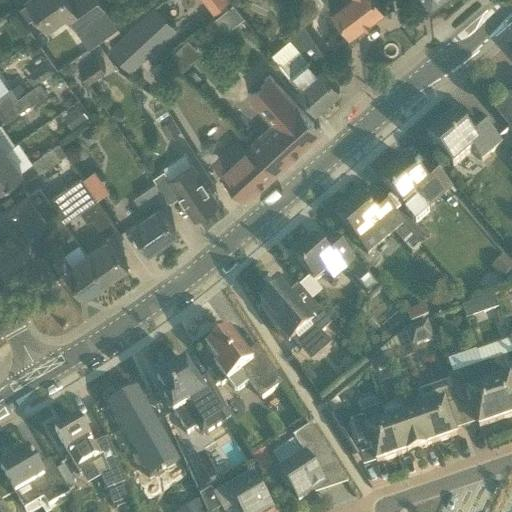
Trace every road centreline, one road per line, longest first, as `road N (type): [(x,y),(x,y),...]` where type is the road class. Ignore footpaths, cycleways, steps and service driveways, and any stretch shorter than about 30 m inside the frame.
road 1 (secondary): [(39,381),(215,262),(511,12)]
road 2 (residential): [(394,502),(511,461)]
